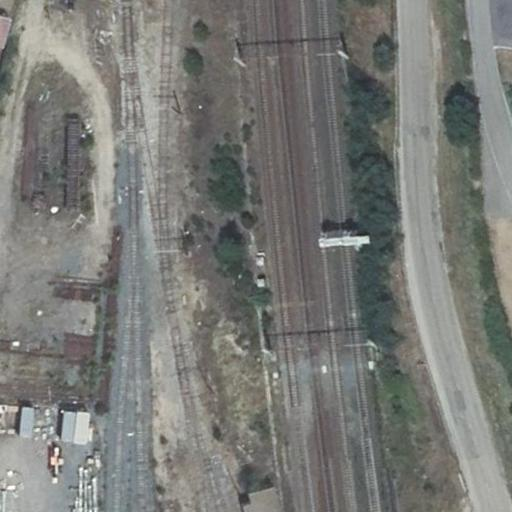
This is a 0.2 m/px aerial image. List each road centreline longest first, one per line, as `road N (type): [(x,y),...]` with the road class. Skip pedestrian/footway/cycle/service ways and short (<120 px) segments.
road 1 (tertiary): [(413,0),(422,252),(500,511)]
road 2 (track): [(0,202),(39,0)]
